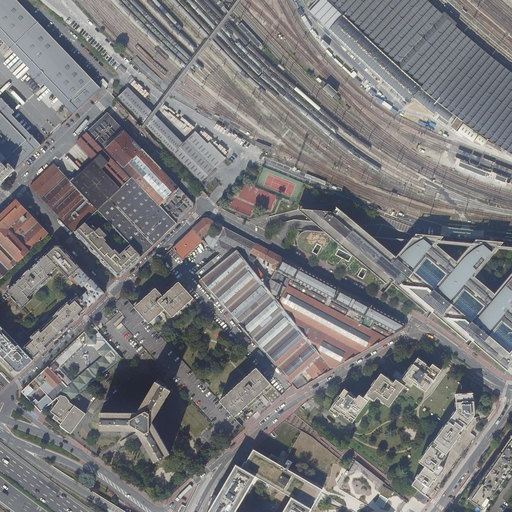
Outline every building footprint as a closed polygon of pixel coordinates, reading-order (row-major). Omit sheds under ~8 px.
[(0,0),(0,37),(30,70),(30,71),(32,73),(31,75),(39,84),(41,82),(43,85),(44,84),(64,105),(67,108),(68,108),(73,114),(74,114),(93,96),(101,88),(16,0),(0,0)] [(317,0),(308,9),(329,29),(342,15),(327,0),(317,0)] [(457,23),(452,19),(450,17),(444,11),(442,13),(427,0),(327,0),(342,15),(329,29),(367,66),(408,102),(413,97),(433,114),(435,112),(447,121),(453,114),(456,117),(450,125),(456,130),(462,122),(463,123),(457,131),(473,142),(478,134),(479,134),(475,140),(483,146),(487,140),(511,154),(511,72),(506,68),(484,50),(455,25),(457,23)] [(450,17),(452,19),(462,8),(460,6),(450,17)] [(240,24),(236,27),(257,49),(261,46),(240,24)] [(337,92),(323,80),(319,85),(332,97),(337,92)] [(0,158),(6,165),(10,162),(16,169),(41,145),(36,139),(36,138),(33,135),(32,135),(13,114),(11,111),(13,109),(4,100),(2,102),(0,99),(0,158)] [(353,111),(346,104),(344,107),(351,113),(353,111)] [(139,146),(108,113),(89,131),(132,177),(176,224),(194,208),(194,204),(165,173),(139,146)] [(181,144),(150,114),(142,123),(201,182),(226,158),(209,141),(207,143),(195,130),(181,144)] [(132,177),(89,131),(77,142),(92,159),(87,164),(71,179),(55,163),(31,185),(75,232),(85,222),(98,210),(115,194),(132,177)] [(12,165),(16,169),(10,162),(6,165),(0,158),(0,182),(2,181),(2,182),(13,172),(9,168),(12,165)] [(488,170),(473,165),(471,169),(486,174),(488,170)] [(159,240),(176,224),(132,177),(115,194),(159,240)] [(142,257),(159,240),(115,194),(98,210),(131,244),(132,245),(142,257)] [(40,224),(16,200),(0,214),(0,279),(49,233),(40,224)] [(321,228),(325,231),(371,236),(367,232),(337,207),(334,212),(297,209),(302,213),(313,222),(321,228)] [(192,229),(200,237),(203,240),(204,241),(206,238),(203,236),(217,223),(210,219),(207,218),(204,218),(192,229)] [(131,267),(142,257),(132,245),(127,250),(125,249),(120,254),(115,249),(114,250),(105,241),(106,240),(103,237),(106,234),(99,227),(97,229),(93,224),(90,227),(85,222),(75,232),(90,247),(116,275),(122,275),(131,267)] [(274,364),(293,385),(295,387),(293,389),(295,391),(297,390),(336,367),(348,360),(405,327),(405,323),(366,303),(350,294),(342,290),(302,268),(267,249),(235,233),(220,224),(216,232),(214,236),(213,237),(209,246),(228,257),(216,267),(211,262),(195,275),(255,343),(253,345),(259,351),(261,349),(268,357),(267,359),(272,365),(274,364)] [(180,240),(171,249),(176,255),(181,261),(203,240),(200,237),(192,229),(180,240)] [(511,272),(496,292),(490,298),(489,297),(491,295),(486,292),(479,289),(476,288),(473,285),(469,282),(479,270),(498,247),(500,245),(503,241),(482,239),(482,243),(473,242),(471,245),(455,264),(453,263),(454,261),(452,260),(449,258),(447,256),(444,255),(441,254),(439,252),(438,251),(437,249),(436,247),(435,248),(434,246),(438,242),(440,239),(443,236),(422,234),(422,238),(412,237),(411,239),(371,236),(325,231),(310,230),(308,230),(305,230),(303,232),(301,233),(299,235),(298,237),(297,240),(297,242),(298,244),(298,246),(300,249),(302,251),(379,292),(390,279),(393,281),(382,294),(424,316),(430,308),(433,310),(427,318),(430,320),(464,345),(471,337),(473,340),(472,342),(507,371),(511,362),(511,355),(511,354),(511,352),(511,272)] [(204,241),(209,246),(213,237),(208,235),(206,238),(204,241)] [(72,275),(80,266),(63,248),(61,246),(55,246),(28,272),(8,292),(23,308),(32,300),(30,298),(29,297),(33,293),(34,294),(46,283),(45,282),(51,277),(49,275),(48,274),(54,269),(54,270),(58,267),(68,278),(72,275)] [(96,300),(105,292),(90,277),(80,266),(72,275),(82,286),(84,285),(88,289),(80,297),(89,306),(96,300)] [(156,288),(135,308),(147,322),(151,319),(151,320),(164,309),(171,317),(189,301),(189,300),(192,297),(188,292),(180,283),(176,286),(177,287),(174,289),(174,288),(170,291),(171,292),(168,295),(167,294),(164,297),(156,288)] [(188,292),(192,297),(225,334),(230,329),(192,288),(188,292)] [(85,310),(89,306),(80,297),(76,293),(63,306),(40,328),(39,327),(31,336),(33,338),(28,342),(27,343),(28,343),(23,348),(33,359),(41,352),(68,326),(85,310)] [(227,439),(242,426),(233,416),(220,402),(206,387),(203,383),(196,376),(147,322),(135,308),(124,296),(121,298),(109,309),(156,362),(224,436),(227,439)] [(23,369),(33,359),(23,348),(17,341),(0,323),(0,356),(13,369),(16,370),(18,371),(21,371),(23,369)] [(226,335),(233,342),(237,338),(231,331),(226,335)] [(99,363),(106,370),(122,358),(101,334),(99,332),(96,335),(86,335),(84,332),(78,337),(85,345),(86,344),(93,345),(93,347),(102,357),(98,360),(100,362),(99,363)] [(32,403),(40,411),(41,411),(57,398),(59,396),(68,389),(99,363),(100,362),(98,360),(74,380),(72,382),(60,369),(62,368),(85,345),(78,337),(62,353),(34,380),(21,392),(30,401),(35,397),(32,394),(40,387),(47,394),(39,402),(36,399),(32,403)] [(338,415),(340,412),(341,411),(343,412),(342,413),(353,421),(371,397),(374,399),(377,396),(378,395),(382,398),(381,399),(389,406),(407,382),(411,385),(413,382),(414,380),(418,383),(417,384),(427,391),(442,370),(434,364),(431,367),(430,368),(426,365),(427,364),(421,360),(422,358),(420,357),(419,359),(418,358),(405,377),(393,368),(389,373),(397,379),(395,382),(394,384),(390,381),(391,379),(381,373),(363,396),(360,394),(357,397),(357,398),(352,395),(353,394),(347,389),(348,388),(346,387),(345,388),(344,388),(330,409),(338,415)] [(68,389),(74,397),(106,370),(99,363),(68,389)] [(74,380),(62,368),(60,369),(72,382),(74,380)] [(226,395),(239,410),(266,386),(266,385),(269,382),(257,369),(254,372),(253,371),(226,395)] [(100,430),(136,430),(154,462),(170,454),(152,421),(171,391),(156,381),(136,412),(100,413),(100,430)] [(263,394),(271,404),(281,395),(273,386),(263,394)] [(69,401),(74,397),(68,389),(59,396),(64,397),(68,402),(69,401)] [(411,484),(418,490),(424,495),(443,467),(438,464),(473,414),(472,392),(470,392),(470,391),(468,391),(468,393),(455,393),(455,408),(418,462),(424,466),(411,484)] [(236,413),(239,410),(226,395),(222,399),(223,399),(220,402),(233,416),(236,413)] [(70,432),(72,433),(86,413),(69,401),(68,402),(64,397),(59,396),(57,398),(59,400),(51,411),(55,414),(53,417),(62,424),(61,426),(62,427),(69,432),(70,432)] [(511,433),(466,499),(481,509),(487,501),(493,493),(499,484),(511,467),(511,433)] [(253,449),(252,449),(246,461),(244,460),(240,467),(236,464),(207,511),(371,511),(308,511),(320,492),(298,476),(279,464),(253,449)] [(298,476),(320,492),(321,489),(298,476)] [(379,491),(389,497),(393,491),(383,485),(379,491)] [(423,504),(428,498),(424,495),(418,490),(413,496),(423,504)] [(375,503),(383,508),(388,499),(380,494),(375,503)]
